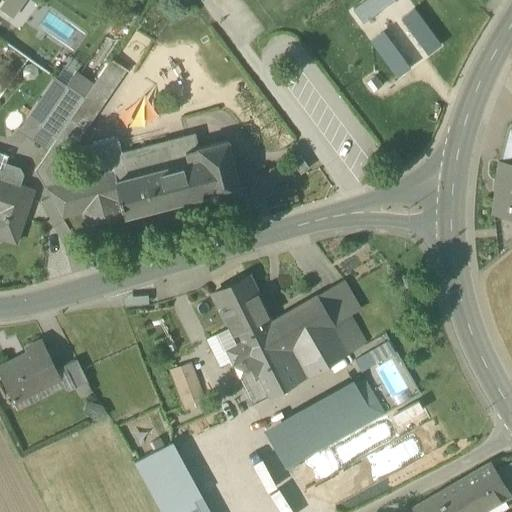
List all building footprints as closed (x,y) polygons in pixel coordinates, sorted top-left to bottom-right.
[(0,10),(11,19),(23,0),(3,0),(0,5),(0,10)] [(391,0),(364,0),(352,9),(362,23),(391,0)] [(427,54),(440,45),(413,9),(400,19),(427,54)] [(409,68),(382,32),(370,42),(396,77),(409,68)] [(69,88),(78,74),(75,71),(79,65),(68,58),(54,77),(66,86),(69,88)] [(111,59),(69,119),(84,130),(125,70),(111,59)] [(37,126),(54,138),(92,83),(78,74),(69,87),(69,88),(66,86),(37,126)] [(46,149),(54,138),(37,126),(66,86),(54,77),(18,130),(46,149)] [(373,77),(365,83),(373,92),(380,86),(373,77)] [(61,131),(75,142),(84,130),(69,119),(61,131)] [(511,163),(511,131),(509,128),(500,162),(511,163)] [(61,131),(46,153),(56,170),(75,142),(61,131)] [(119,153),(122,167),(188,151),(184,136),(121,153),(119,153)] [(101,165),(103,172),(111,170),(122,167),(119,153),(121,153),(117,137),(88,144),(95,167),(101,165)] [(226,141),(188,151),(122,167),(111,170),(119,203),(123,216),(209,193),(210,199),(239,191),(239,189),(244,188),(239,172),(234,173),(226,141)] [(0,238),(15,244),(33,190),(17,185),(21,174),(18,169),(5,165),(7,156),(0,153),(0,238)] [(81,212),(119,203),(111,170),(103,172),(62,183),(56,170),(46,153),(34,170),(60,217),(81,212)] [(290,161),(299,174),(308,168),(299,155),(290,161)] [(493,216),(511,217),(511,163),(500,162),(493,216)] [(81,212),(87,236),(126,226),(123,216),(119,203),(81,212)] [(503,245),(507,250),(511,246),(511,235),(508,239),(510,240),(503,245)] [(213,295),(229,328),(235,341),(270,323),(247,277),(213,295)] [(317,296),(333,324),(348,316),(359,309),(343,281),(317,296)] [(290,349),(306,376),(363,343),(348,316),(333,324),(317,296),(273,321),(289,350),(290,349)] [(231,362),(241,381),(270,366),(272,370),(277,368),(287,387),(306,376),(290,349),(289,350),(273,321),(270,323),(235,341),(229,328),(217,334),(231,362)] [(219,367),(231,362),(217,334),(205,340),(219,367)] [(387,341),(365,353),(372,366),(394,353),(387,341)] [(0,369),(0,376),(11,398),(41,383),(43,388),(44,387),(61,379),(57,371),(42,342),(24,350),(27,356),(0,369)] [(365,353),(353,360),(360,372),(372,366),(365,353)] [(75,386),(76,389),(88,382),(77,361),(65,367),(75,386)] [(171,370),(183,403),(202,396),(189,363),(171,370)] [(252,405),(287,387),(277,368),(272,370),(270,366),(241,381),(252,405)] [(66,391),(75,386),(65,367),(57,371),(61,379),(44,387),(48,395),(64,387),(66,391)] [(267,437),(285,469),(383,414),(364,379),(267,437)] [(48,395),(44,387),(43,388),(41,383),(11,398),(17,412),(49,397),(48,395)] [(101,406),(86,401),(82,413),(95,422),(107,415),(101,406)] [(133,461),(160,511),(169,511),(200,495),(171,441),(133,461)] [(511,462),(511,461),(495,471),(508,492),(511,489),(511,462)] [(412,508),(414,511),(480,511),(510,495),(508,492),(495,471),(490,462),(412,508)] [(208,511),(200,495),(169,511),(208,511)]
